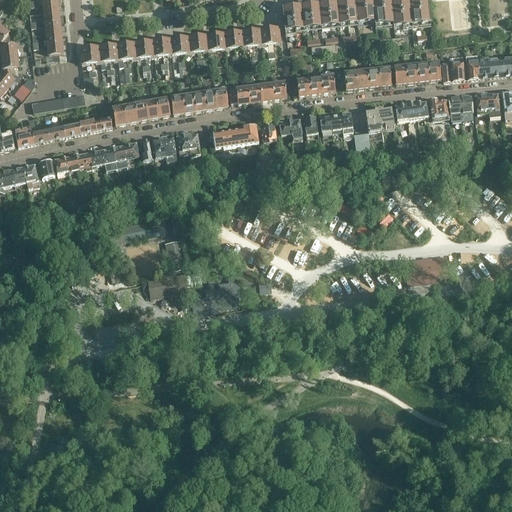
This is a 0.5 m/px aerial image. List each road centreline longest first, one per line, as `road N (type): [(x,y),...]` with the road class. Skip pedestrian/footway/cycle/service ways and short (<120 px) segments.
road 1 (residential): [(293,112),(0,165)]
road 2 (residential): [(293,112),(511,90)]
